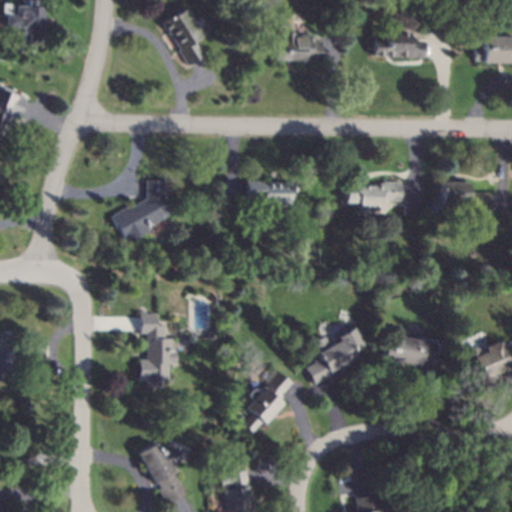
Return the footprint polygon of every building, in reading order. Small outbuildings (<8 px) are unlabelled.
[(37,0),(19,0),(19,5),(12,5),(12,14),(3,14),(3,26),(21,27),(21,45),(38,46),(39,3),(37,3),(37,0)] [(185,64),(201,55),(192,40),(200,35),(183,7),(160,21),(185,64)] [(420,57),(421,40),(409,40),(409,31),(381,31),(381,38),(370,38),(370,56),(420,57)] [(271,60),(307,60),(307,58),(318,58),(317,39),(308,39),(308,34),(291,34),(291,33),(271,33),(271,60)] [(511,35),(479,36),(480,48),(471,48),(471,62),(511,61),(511,35)] [(24,98),(0,89),(0,138),(8,115),(17,118),(24,98)] [(124,243),(108,216),(143,198),(144,180),(164,180),(164,199),(161,199),(169,213),(146,226),(148,230),(124,243)] [(244,203),(288,201),(287,180),(243,181),(244,203)] [(343,203),(354,203),(354,207),(379,207),(379,200),(398,200),(398,181),(381,180),(381,185),(343,185),(343,203)] [(489,192),(466,192),(466,182),(439,181),(438,206),(488,207),(489,192)] [(155,324),(163,324),(163,338),(170,338),(170,351),(174,351),(174,363),(167,363),(167,380),(160,380),(160,387),(144,387),(144,380),(137,380),(137,359),(145,359),(145,332),(138,332),(138,314),(155,314),(155,324)] [(213,329),(216,331),(217,335),(215,339),(209,340),(207,338),(206,335),(208,330),(213,329)] [(0,332),(11,332),(11,344),(14,344),(13,369),(9,369),(9,380),(0,380),(0,332)] [(355,356),(346,361),(348,365),(313,384),(304,368),(314,362),(313,360),(317,357),(310,343),(323,336),(326,341),(342,332),(355,356)] [(419,340),(420,338),(434,340),(434,343),(437,343),(435,351),(444,353),(441,371),(418,368),(419,365),(382,359),(385,341),(391,342),(392,336),(419,340)] [(503,349),(511,344),(511,367),(477,382),(467,359),(486,351),(484,347),(500,341),(503,349)] [(290,382),(276,399),(281,403),(262,423),(260,421),(251,431),(242,423),(251,413),(245,406),(265,383),(263,382),(275,369),(290,382)] [(164,452),(174,447),(181,460),(173,465),(176,470),(172,473),(184,493),(165,503),(157,489),(160,487),(156,482),(154,483),(136,453),(157,440),(164,452)] [(229,473),(245,470),(248,485),(250,484),(255,511),(225,511),(221,485),(220,486),(218,471),(229,469),(229,473)] [(382,511),(355,511),(354,498),(379,493),(382,511)]
